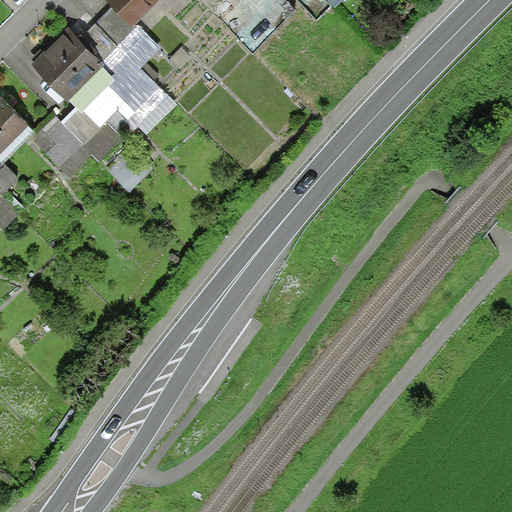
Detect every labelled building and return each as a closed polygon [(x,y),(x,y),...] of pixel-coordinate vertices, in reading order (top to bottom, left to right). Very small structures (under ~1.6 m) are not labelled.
[(112,0),(116,3),(133,21),(153,0),(112,0)] [(299,6),(292,0),(259,0),(230,30),(253,53),(299,6)] [(116,3),(81,38),(103,60),(98,65),(109,76),(80,105),(62,123),(58,120),(37,141),(60,164),(71,153),(79,161),(90,149),(98,157),(121,135),(114,128),(159,83),(140,64),(158,45),(133,21),(116,3)] [(70,94),(80,105),(109,76),(98,65),(103,60),(81,38),(71,27),(34,64),(67,97),(70,94)] [(0,97),(0,157),(2,160),(31,130),(24,124),(28,120),(2,95),(0,97)] [(0,157),(0,192),(2,194),(19,176),(2,160),(0,157)]
